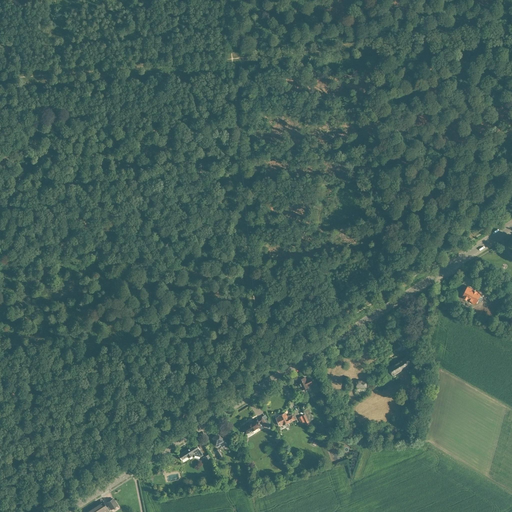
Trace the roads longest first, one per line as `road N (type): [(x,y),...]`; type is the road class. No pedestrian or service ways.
road 1 (unclassified): [(71,511),(373,320)]
road 2 (track): [(230,59),(257,343)]
road 3 (track): [(511,33),(230,59)]
road 4 (track): [(257,343),(0,347)]
road 5 (track): [(230,59),(0,79)]
road 6 (unclassified): [(425,287),(425,336),(407,356),(373,320)]
